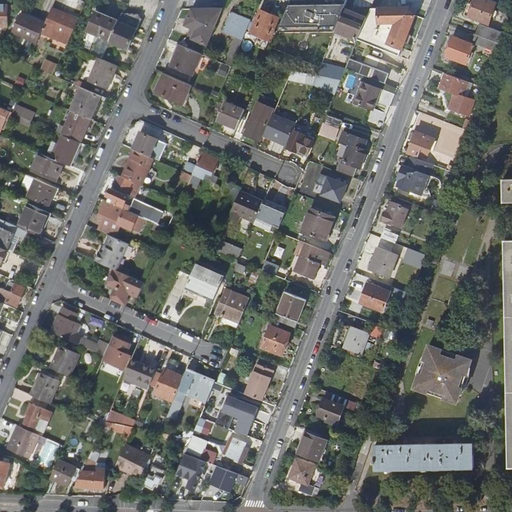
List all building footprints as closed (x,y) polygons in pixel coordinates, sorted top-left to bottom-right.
[(348,0),(291,2),(278,32),(328,30),(329,27),(336,30),(345,8),(348,0)] [(345,8),(336,30),(358,39),(364,25),(372,7),(374,0),(354,0),(352,7),(345,8)] [(496,2),(489,0),(474,0),(473,3),(469,1),(464,14),(488,23),(491,15),(494,16),(496,10),(493,8),(496,2)] [(11,16),(15,6),(0,5),(0,25),(6,26),(9,26),(8,16),(11,16)] [(509,15),(511,8),(504,5),(502,12),(508,14),(509,15)] [(372,7),(364,25),(406,43),(417,15),(415,6),(372,7)] [(79,19),(52,7),(46,23),(42,31),(59,39),(64,29),(73,33),(79,19)] [(207,45),(223,9),(192,10),(185,25),(195,30),(192,38),(207,45)] [(279,18),(260,10),(250,33),(269,41),(279,18)] [(42,31),(46,23),(22,12),(14,31),(37,41),(42,31)] [(123,12),(119,20),(110,39),(109,41),(128,49),(142,19),(139,14),(123,12)] [(235,58),(251,21),(230,12),(222,30),(236,36),(228,55),(235,58)] [(502,12),(495,30),(502,32),(508,14),(502,12)] [(110,39),(119,20),(106,14),(104,18),(95,14),(88,29),(110,39)] [(500,43),(509,15),(508,14),(502,32),(495,30),(492,39),(492,40),(500,43)] [(476,33),(492,39),(495,30),(479,24),(476,33)] [(406,43),(364,25),(358,39),(358,40),(401,57),(406,43)] [(497,50),(500,43),(492,40),(476,34),(473,42),(497,50)] [(472,46),(452,37),(445,57),(465,65),(472,46)] [(202,53),(181,43),(171,65),(193,75),(202,53)] [(118,65),(101,58),(98,56),(88,80),(107,89),(118,65)] [(388,74),(363,64),(350,59),(346,68),(385,83),(388,74)] [(323,62),(318,75),(326,76),(330,65),(330,64),(323,62)] [(326,76),(341,79),(346,68),(330,65),(326,76)] [(318,75),(293,70),(293,71),(289,80),(314,84),(318,75)] [(190,84),(164,72),(156,92),(165,96),(165,94),(183,102),(190,84)] [(466,81),(444,73),(438,88),(454,95),(460,98),(466,81)] [(318,75),(314,84),(315,84),(336,91),(341,79),(326,76),(318,75)] [(362,81),(354,102),(375,110),(383,89),(362,81)] [(101,94),(82,86),(72,110),(73,110),(91,118),(101,94)] [(470,102),(460,98),(454,95),(449,110),(465,116),(470,102)] [(259,141),(274,108),(260,101),(250,121),(248,120),(244,127),(247,128),(244,134),(259,141)] [(237,129),(245,111),(226,103),(218,121),(237,129)] [(12,119),(30,126),(36,111),(18,104),(12,119)] [(91,119),(91,118),(73,110),(63,134),(81,142),(91,119)] [(287,144),(296,124),(273,114),(263,135),(273,139),(274,138),(287,144)] [(328,117),(321,134),(335,140),(342,123),(328,117)] [(304,134),(295,130),(288,147),(296,151),(296,150),(306,154),(313,140),(303,135),(304,134)] [(367,140),(344,130),(340,140),(350,144),(344,158),(341,157),(337,167),(354,175),(357,167),(360,168),(368,148),(364,146),(367,140)] [(134,149),(150,156),(158,139),(141,132),(134,149)] [(81,142),(63,134),(52,157),(65,162),(72,165),(82,142),(81,142)] [(416,134),(408,153),(418,157),(421,150),(429,153),(434,141),(416,134)] [(124,176),(142,185),(153,158),(150,156),(134,149),(132,155),(133,156),(124,176)] [(52,157),(40,151),(33,170),(57,180),(65,162),(52,157)] [(191,175),(187,184),(196,188),(204,171),(211,175),(218,161),(202,154),(192,175),(191,175)] [(434,165),(412,157),(408,167),(402,165),(395,182),(399,184),(398,187),(422,196),(434,165)] [(320,173),(314,194),(344,202),(350,181),(320,173)] [(50,196),(54,186),(36,178),(27,174),(23,184),(31,188),(28,195),(50,205),(53,197),(50,196)] [(118,175),(113,186),(128,192),(133,182),(118,175)] [(229,215),(231,211),(240,190),(241,187),(233,183),(221,211),(229,215)] [(124,208),(145,218),(150,220),(152,215),(144,211),(147,205),(139,202),(137,208),(126,204),(129,197),(110,189),(107,195),(116,199),(115,203),(124,207),(124,208)] [(240,190),(231,211),(255,221),(262,203),(253,199),(255,196),(240,190)] [(169,212),(174,215),(179,202),(174,200),(169,212)] [(263,200),(262,203),(255,221),(254,222),(268,228),(271,221),(280,225),(286,211),(263,200)] [(124,208),(117,205),(116,207),(104,201),(99,214),(103,216),(97,229),(110,234),(116,237),(121,224),(139,233),(145,218),(124,208)] [(385,211),(381,220),(400,228),(407,210),(401,207),(401,205),(391,201),(387,212),(385,211)] [(52,213),(34,205),(24,228),(43,237),(52,213)] [(312,207),(303,232),(326,240),(335,216),(312,207)] [(174,215),(169,212),(165,218),(171,221),(174,215)] [(23,228),(0,217),(0,245),(7,249),(14,232),(20,235),(23,228)] [(162,225),(168,228),(171,221),(165,218),(164,221),(162,225)] [(385,228),(381,236),(396,242),(400,234),(385,228)] [(96,260),(116,269),(118,270),(129,243),(116,237),(110,234),(106,244),(103,243),(96,260)] [(394,242),(382,237),(369,270),(388,278),(398,253),(391,250),(394,242)] [(223,239),(218,249),(238,258),(243,248),(223,239)] [(319,247),(300,240),(296,252),(302,254),(295,270),(313,278),(319,262),(325,264),(330,251),(320,247),(319,247)] [(437,262),(440,255),(433,252),(430,260),(437,262)] [(198,261),(188,284),(202,290),(200,296),(213,302),(225,273),(198,261)] [(262,270),(274,275),(278,266),(266,261),(262,270)] [(118,270),(116,269),(109,283),(116,287),(112,297),(123,303),(132,284),(128,282),(130,275),(118,270)] [(145,282),(138,279),(131,293),(138,297),(145,282)] [(2,287),(0,292),(0,297),(16,305),(24,287),(14,283),(11,291),(2,287)] [(367,284),(360,302),(382,310),(389,293),(367,284)] [(226,289),(215,313),(225,317),(226,315),(241,321),(250,299),(226,289)] [(274,319),(295,328),(306,300),(285,292),(274,319)] [(52,332),(104,355),(109,345),(99,341),(97,345),(81,338),(82,336),(75,333),(79,323),(75,322),(79,312),(64,305),(52,332)] [(369,333),(348,325),(341,343),(344,345),(343,347),(360,354),(369,333)] [(282,356),(290,335),(271,327),(263,348),(282,356)] [(130,354),(126,352),(130,343),(113,336),(109,345),(104,355),(103,359),(124,368),(130,354)] [(454,400),(469,357),(430,343),(424,359),(427,360),(423,371),(420,371),(415,386),(454,400)] [(51,368),(70,376),(79,354),(60,346),(51,368)] [(136,349),(124,378),(149,389),(158,369),(142,362),(146,353),(136,349)] [(338,374),(342,376),(338,390),(367,399),(378,366),(344,355),(338,374)] [(471,358),(469,357),(454,400),(456,401),(471,358)] [(245,394),(262,401),(274,370),(257,364),(245,394)] [(175,402),(176,398),(180,389),(185,376),(167,368),(156,393),(175,402)] [(185,376),(180,389),(187,392),(196,373),(188,370),(185,376)] [(31,395),(50,403),(60,380),(41,372),(31,395)] [(207,401),(216,381),(196,373),(187,392),(207,401)] [(115,395),(106,390),(103,397),(112,401),(115,395)] [(357,403),(328,392),(318,416),(327,419),(326,422),(336,426),(345,407),(354,411),(357,403)] [(45,410),(48,404),(35,398),(32,404),(29,402),(24,412),(28,413),(22,426),(33,430),(33,429),(42,434),(48,422),(38,418),(43,409),(45,410)] [(175,402),(169,416),(177,419),(184,401),(176,398),(175,402)] [(248,436),(259,408),(237,400),(236,402),(228,398),(223,410),(221,409),(216,424),(229,429),(234,415),(240,418),(234,431),(248,436)] [(45,410),(43,409),(38,418),(48,422),(52,413),(45,410)] [(111,409),(106,421),(116,423),(124,425),(127,415),(111,409)] [(78,416),(69,412),(66,417),(75,421),(78,416)] [(411,422),(413,415),(406,412),(403,419),(411,422)] [(133,426),(136,419),(127,415),(124,425),(133,426)] [(116,423),(106,421),(103,428),(112,432),(116,423)] [(40,434),(21,426),(17,432),(15,431),(8,447),(30,458),(40,434)] [(306,432),(298,452),(319,461),(327,440),(306,432)] [(234,436),(229,449),(225,447),(223,454),(236,459),(236,461),(242,463),(249,447),(246,445),(248,441),(234,436)] [(473,465),(473,441),(451,441),(446,442),(446,438),(438,438),(437,442),(401,442),(396,442),(396,438),(390,438),(390,443),(376,443),(376,467),(473,465)] [(140,479),(146,467),(150,457),(143,454),(141,456),(123,448),(114,467),(140,479)] [(207,460),(186,452),(177,473),(191,478),(187,487),(195,490),(207,460)] [(60,456),(51,476),(70,485),(79,464),(60,456)] [(217,464),(227,468),(229,461),(223,458),(222,460),(211,456),(209,461),(217,464)] [(0,484),(2,485),(9,458),(7,457),(6,460),(0,459),(0,484)] [(88,458),(76,484),(104,486),(106,467),(96,466),(96,460),(88,458)] [(315,465),(296,458),(289,477),(303,482),(299,491),(312,495),(315,487),(309,485),(315,465)] [(140,479),(137,486),(143,489),(146,483),(157,488),(159,484),(161,485),(169,470),(157,464),(154,470),(146,467),(140,479)] [(227,468),(217,464),(210,482),(230,490),(235,479),(246,484),(249,476),(227,468)]
